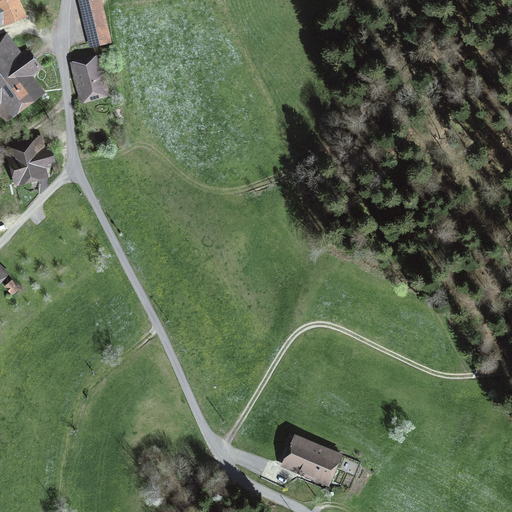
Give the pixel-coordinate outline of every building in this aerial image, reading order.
[(18,0),(2,0),(0,1),(0,24),(4,23),(5,25),(25,16),(18,0)] [(79,0),(91,45),(106,42),(108,41),(97,0),(79,0)] [(0,116),(1,118),(36,92),(26,78),(39,68),(37,66),(31,58),(29,56),(25,59),(7,34),(0,38),(0,116)] [(85,96),(103,91),(95,61),(76,66),(85,96)] [(9,162),(3,164),(8,184),(41,174),(38,165),(51,161),(49,152),(46,149),(41,135),(15,143),(16,150),(6,153),(9,162)] [(11,190),(3,192),(5,199),(13,197),(11,190)] [(336,452),(295,435),(283,462),(325,479),(336,452)]
